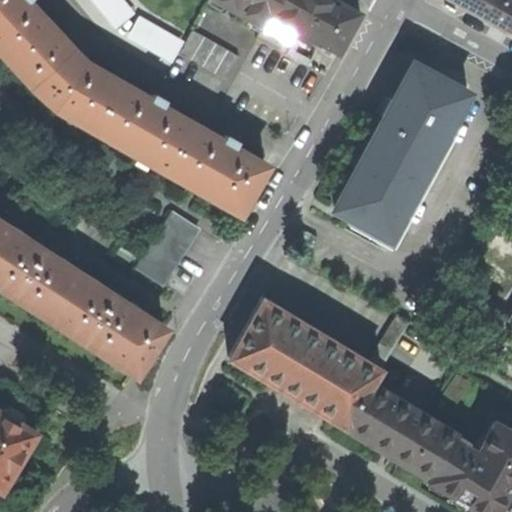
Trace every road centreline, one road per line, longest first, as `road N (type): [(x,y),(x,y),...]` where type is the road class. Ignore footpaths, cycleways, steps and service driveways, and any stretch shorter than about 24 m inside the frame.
road 1 (residential): [(308,160),(193,350),(174,413),(172,471)]
road 2 (residential): [(72,0),(113,48),(308,160)]
road 3 (residential): [(434,511),(335,452),(317,450),(300,457),(263,502)]
road 4 (residential): [(400,0),(308,160)]
road 5 (residential): [(172,471),(106,481),(62,511)]
